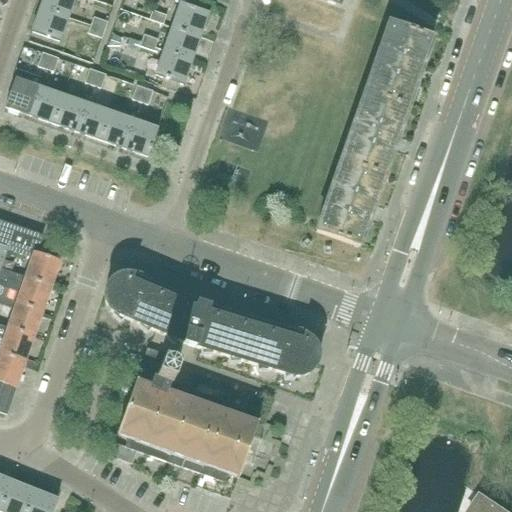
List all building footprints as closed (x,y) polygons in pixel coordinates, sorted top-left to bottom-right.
[(67,20),(73,0),(42,0),(39,10),(67,20)] [(310,0),(337,9),(339,0),(310,0)] [(199,39),(207,15),(180,6),(171,29),(199,39)] [(162,26),(165,17),(142,9),(139,18),(162,26)] [(58,44),(67,20),(39,10),(31,34),(58,44)] [(90,28),(103,33),(106,24),(92,20),(90,28)] [(407,111),(431,42),(388,26),(363,96),(407,111)] [(100,40),(103,33),(90,28),(87,36),(100,40)] [(199,39),(171,29),(163,53),(191,62),(199,39)] [(140,45),(154,50),(157,41),(143,37),(140,45)] [(151,57),(154,50),(140,45),(138,53),(151,57)] [(191,62),(163,53),(154,77),(182,86),(191,62)] [(45,72),(49,58),(42,55),(37,69),(45,72)] [(49,58),(45,72),(54,75),(59,61),(49,58)] [(29,118),(38,90),(42,80),(18,72),(5,109),(29,118)] [(92,88),(96,74),(89,72),(85,86),(92,88)] [(96,74),(92,88),(101,91),(105,77),(96,74)] [(139,104),(144,91),(136,88),(131,102),(139,104)] [(52,126),(62,98),(38,90),(29,118),(52,126)] [(144,91),(139,104),(148,107),(152,94),(144,91)] [(76,134),(86,106),(89,95),(81,92),(77,103),(62,98),(52,126),(76,134)] [(383,180),(407,111),(363,96),(339,165),(383,180)] [(100,142),(109,115),(86,106),(76,134),(100,142)] [(123,150),(133,123),(109,115),(100,142),(123,150)] [(147,159),(157,131),(133,123),(123,150),(147,159)] [(359,249),(383,180),(339,165),(315,234),(359,249)] [(40,239),(0,225),(0,248),(7,251),(26,258),(28,252),(35,254),(40,239)] [(26,258),(31,260),(24,279),(24,280),(51,289),(60,263),(34,255),(35,254),(28,252),(26,258)] [(0,299),(42,314),(51,289),(24,280),(24,279),(0,271),(0,270),(0,299)] [(133,278),(128,277),(124,276),(119,277),(114,279),(110,282),(107,286),(106,287),(105,289),(105,291),(104,292),(104,294),(103,296),(103,300),(104,304),(105,307),(107,310),(109,313),(112,316),(113,316),(116,313),(123,320),(140,327),(142,325),(149,332),(166,338),(169,336),(176,343),(183,346),(200,351),(210,350),(211,354),(223,358),(228,359),(238,359),(238,363),(255,368),(265,367),(266,371),(283,376),(293,375),(293,379),(298,379),(302,379),(306,377),(310,374),(313,371),(315,367),(317,361),(317,355),(316,349),(312,344),(308,340),(302,337),(302,338),(303,339),(302,343),(293,340),(294,335),(288,333),(286,332),(284,338),(266,332),(267,327),(258,324),(257,330),(238,324),(240,318),(231,316),(229,321),(206,314),(208,308),(198,305),(195,311),(190,308),(192,303),(184,300),(182,305),(173,301),(176,296),(167,292),(165,298),(147,290),(149,285),(142,282),(141,281),(138,287),(130,283),(132,279),(133,279),(134,278),(133,278)] [(33,339),(42,314),(0,299),(0,305),(13,310),(7,330),(33,339)] [(33,339),(7,330),(0,327),(0,355),(25,364),(33,339)] [(0,414),(6,417),(16,389),(25,364),(0,355),(0,414)] [(177,370),(160,364),(144,358),(136,379),(151,384),(150,388),(137,383),(135,382),(116,438),(119,439),(119,438),(125,440),(125,449),(113,445),(108,458),(131,466),(136,454),(199,476),(223,484),(229,477),(237,479),(236,480),(238,480),(257,425),(256,424),(256,425),(248,422),(248,413),(171,386),(177,370)] [(0,507),(10,483),(0,479),(0,507)] [(0,511),(25,511),(33,492),(10,483),(0,507),(0,511)] [(52,511),(57,502),(33,492),(25,511),(52,511)] [(499,511),(480,498),(470,511),(499,511)]
